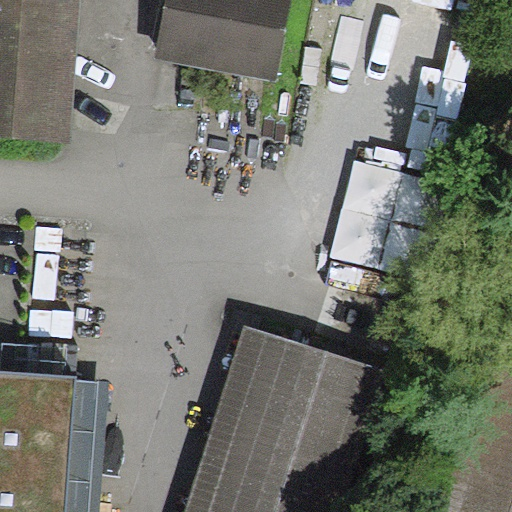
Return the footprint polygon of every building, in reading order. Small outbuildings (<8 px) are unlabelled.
[(0,0),(0,134),(75,140),(84,0),(0,0)] [(169,0),(158,56),(277,80),(293,0),(169,0)] [(406,178),(400,217),(347,209),(340,259),(434,273),(447,184),(406,178)] [(252,323),(185,511),(348,511),(397,373),(252,323)] [(413,511),(511,511),(511,351),(469,338),(413,511)] [(0,375),(0,511),(68,511),(76,382),(0,375)]
